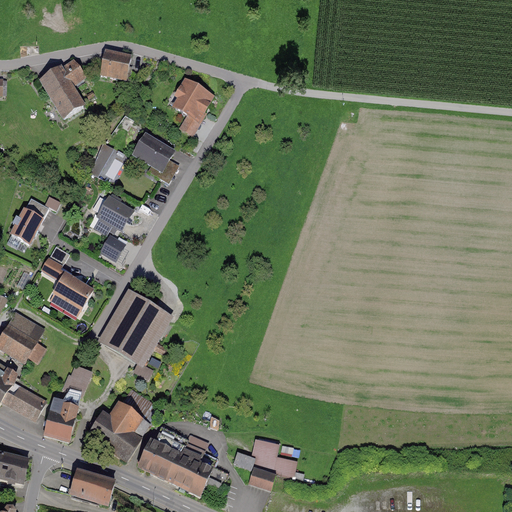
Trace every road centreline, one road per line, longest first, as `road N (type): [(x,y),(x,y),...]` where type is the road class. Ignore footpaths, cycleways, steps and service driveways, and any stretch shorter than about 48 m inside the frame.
road 1 (residential): [(0,64),(123,45),(299,93),(511,113)]
road 2 (primary): [(48,448),(198,511)]
road 3 (track): [(73,459),(88,416),(113,381),(95,338)]
